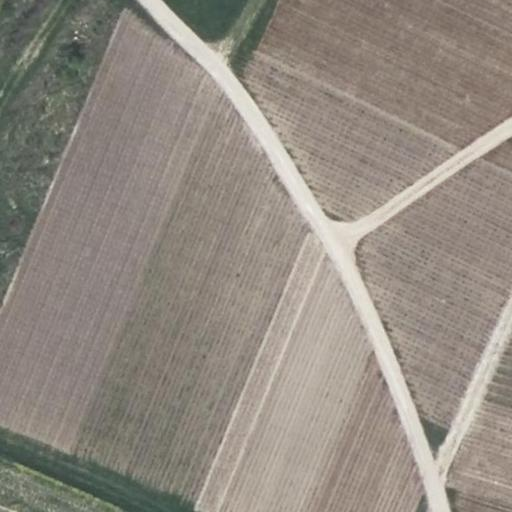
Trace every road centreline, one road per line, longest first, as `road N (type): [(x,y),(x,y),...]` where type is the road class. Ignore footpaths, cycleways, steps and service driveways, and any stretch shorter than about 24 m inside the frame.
road 1 (unclassified): [(447,511),(444,484),(262,126),(149,0)]
road 2 (track): [(511,123),(322,244)]
road 3 (track): [(432,511),(511,306)]
